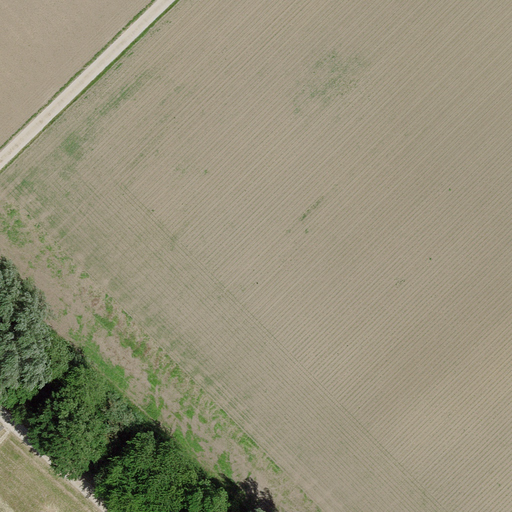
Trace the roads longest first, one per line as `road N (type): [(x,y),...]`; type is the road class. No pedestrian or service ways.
road 1 (track): [(0,153),(154,0)]
road 2 (track): [(112,511),(0,412)]
